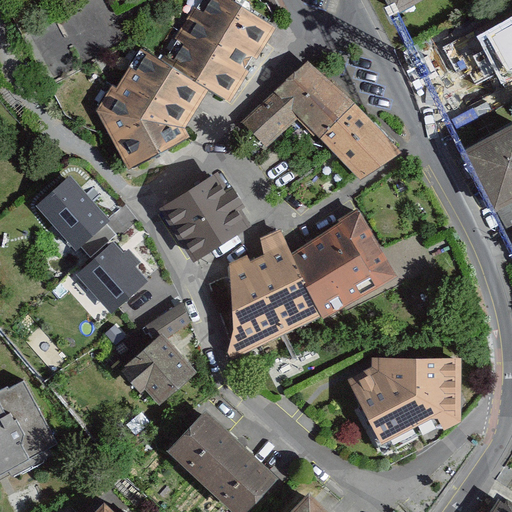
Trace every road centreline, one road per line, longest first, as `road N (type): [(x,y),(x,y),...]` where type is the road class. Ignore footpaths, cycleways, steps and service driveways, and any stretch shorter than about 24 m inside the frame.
road 1 (residential): [(397,490),(370,493),(228,378),(193,287),(123,187)]
road 2 (residential): [(511,356),(477,241),(364,30)]
road 3 (residential): [(397,490),(511,396)]
road 4 (residential): [(454,511),(505,445),(511,408)]
